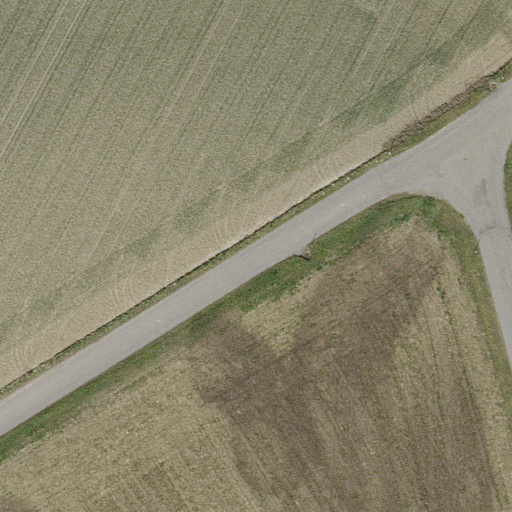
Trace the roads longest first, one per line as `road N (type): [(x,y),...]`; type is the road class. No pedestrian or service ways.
road 1 (track): [(472,150),(396,186),(0,426)]
road 2 (track): [(511,304),(472,150)]
